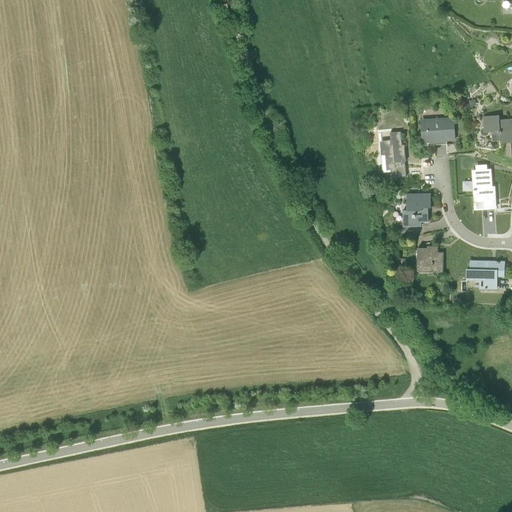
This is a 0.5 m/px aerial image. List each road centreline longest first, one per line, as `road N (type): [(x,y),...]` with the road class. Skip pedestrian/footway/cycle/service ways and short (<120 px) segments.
road 1 (unclassified): [(416,403),(406,351),(287,178),(228,0)]
road 2 (unclassified): [(0,466),(220,421),(416,403)]
road 3 (residential): [(511,244),(458,231),(439,163)]
